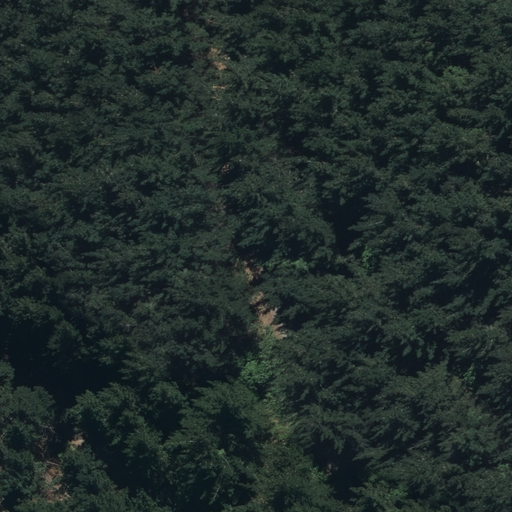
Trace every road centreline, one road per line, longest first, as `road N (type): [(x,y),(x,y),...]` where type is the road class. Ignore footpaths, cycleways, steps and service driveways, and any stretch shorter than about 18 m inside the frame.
road 1 (track): [(370,511),(306,395),(262,265),(237,139),(239,0)]
road 2 (track): [(0,358),(67,414),(155,511)]
